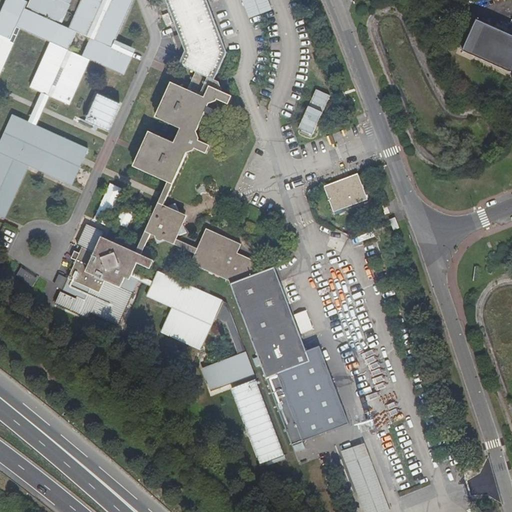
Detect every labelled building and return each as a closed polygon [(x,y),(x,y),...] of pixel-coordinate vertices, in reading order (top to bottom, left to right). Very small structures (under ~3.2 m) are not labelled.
[(46,97),(65,106),(85,61),(120,77),(128,58),(108,49),(128,0),(79,0),(66,31),(55,27),(56,23),(58,24),(66,6),(52,0),(28,0),(25,8),(29,10),(27,14),(19,10),(22,4),(13,0),(2,0),(0,5),(0,38),(6,42),(12,28),(47,43),(28,88),(39,94),(46,97)] [(138,152),(133,162),(131,167),(166,183),(160,195),(153,212),(144,216),(146,225),(133,254),(99,239),(93,255),(79,249),(77,255),(72,253),(69,260),(74,262),(66,281),(99,295),(106,281),(133,293),(138,283),(149,289),(144,299),(169,311),(158,334),(198,352),(212,320),(224,325),(236,358),(198,373),(206,395),(253,377),(227,306),(220,303),(155,274),(151,283),(132,274),(135,266),(147,271),(152,262),(139,256),(148,237),(152,238),(155,242),(156,246),(163,243),(191,255),(188,264),(229,282),(265,379),(275,375),(309,362),(272,268),(256,274),(250,261),(235,253),(239,245),(204,230),(195,249),(184,245),(175,242),(176,237),(184,234),(181,227),(185,218),(176,213),(172,205),(163,208),(161,208),(166,198),(182,160),(185,154),(194,151),(203,156),(208,147),(197,141),(195,130),(204,112),(207,106),(217,102),(225,106),(229,98),(220,94),(220,89),(217,84),(212,80),(228,50),(209,0),(167,0),(187,50),(181,65),(196,70),(189,86),(174,78),(157,119),(180,128),(174,144),(147,132),(138,152)] [(266,0),(239,0),(247,20),(270,11),(266,0)] [(511,34),(477,19),(463,52),(504,69),(511,72),(511,34)] [(6,42),(0,38),(0,73),(12,45),(6,42)] [(33,105),(25,122),(32,125),(40,108),(46,97),(39,94),(33,105)] [(25,122),(9,115),(0,133),(0,217),(25,166),(67,186),(80,159),(84,150),(32,125),(25,122)] [(357,177),(355,174),(348,176),(341,179),(320,187),(331,213),(364,199),(357,177)] [(105,225),(121,188),(109,183),(93,220),(105,225)] [(122,213),(120,226),(131,228),(133,215),(122,213)] [(32,286),(37,277),(21,267),(15,276),(32,286)] [(99,295),(66,281),(57,304),(88,319),(92,313),(99,295)] [(121,325),(133,293),(106,281),(99,295),(92,313),(121,325)] [(321,358),(309,362),(275,375),(301,442),(347,424),(321,358)] [(388,511),(363,444),(339,453),(361,511),(388,511)] [(400,496),(405,508),(434,497),(429,485),(400,496)]
